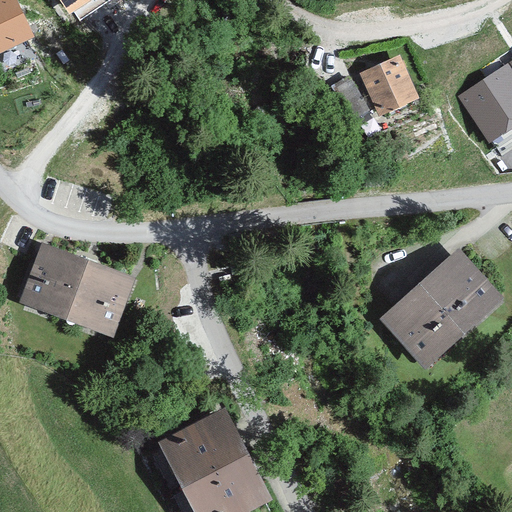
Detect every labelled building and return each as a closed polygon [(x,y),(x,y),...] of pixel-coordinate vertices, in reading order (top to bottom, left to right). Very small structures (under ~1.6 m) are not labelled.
[(13,0),(0,0),(0,51),(31,38),(13,0)] [(83,0),(52,0),(62,15),(83,0)] [(419,97),(402,57),(362,74),(379,114),(419,97)] [(511,61),(459,96),(491,145),(511,131),(511,61)] [(16,296),(111,333),(134,276),(38,239),(16,296)] [(499,299),(461,256),(388,318),(427,362),(499,299)] [(159,438),(197,511),(237,511),(269,495),(221,405),(159,438)]
